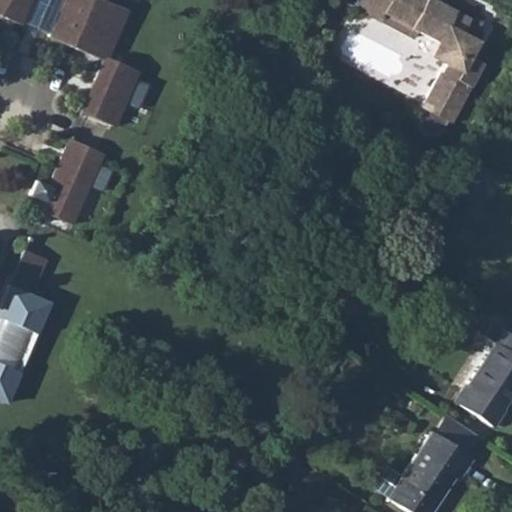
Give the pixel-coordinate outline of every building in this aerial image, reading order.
[(0,0),(0,17),(16,24),(18,20),(26,0),(0,0)] [(64,0),(26,0),(18,20),(50,33),(64,0)] [(103,0),(64,0),(50,33),(48,37),(102,60),(79,113),(97,121),(120,63),(106,57),(125,9),(103,0)] [(342,0),(375,16),(379,8),(434,34),(431,39),(430,46),(433,53),(439,58),(418,102),(421,104),(418,113),(421,115),(421,117),(423,120),(426,123),(431,123),(435,122),(439,124),(444,115),(447,116),(476,56),(463,49),(465,45),(464,38),(461,30),(455,27),(462,13),(436,0),(342,0)] [(43,202),(39,211),(69,225),(101,154),(69,138),(49,186),(36,181),(29,196),(43,202)] [(0,299),(0,399),(5,402),(46,303),(26,293),(41,259),(22,250),(7,284),(7,283),(0,299)] [(495,340),(468,382),(483,393),(471,411),(491,425),(511,394),(511,333),(494,321),(485,333),(495,340)] [(468,382),(455,400),(471,411),(483,393),(468,382)] [(433,427),(388,493),(416,511),(427,511),(455,472),(459,475),(473,454),(433,427)]
